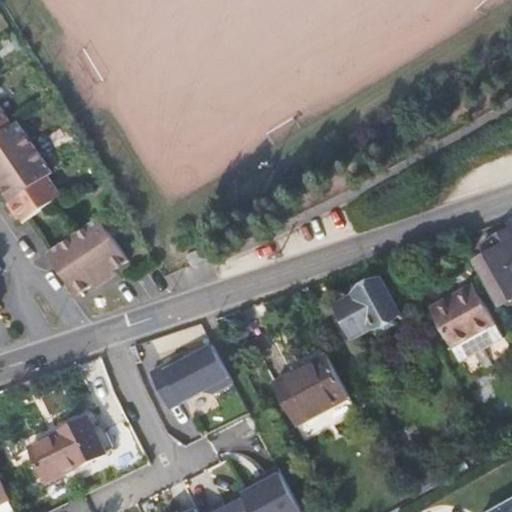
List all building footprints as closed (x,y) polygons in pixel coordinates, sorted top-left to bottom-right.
[(14,120),(0,101),(0,100),(0,131),(14,121),(14,120)] [(0,169),(37,142),(18,117),(14,120),(14,121),(0,131),(0,169)] [(55,167),(37,142),(0,169),(0,177),(4,175),(7,180),(3,183),(14,197),(50,171),(55,167)] [(50,171),(14,197),(28,216),(65,190),(50,171)] [(128,252),(99,210),(73,228),(103,273),(110,268),(106,262),(110,259),(112,263),(128,252)] [(103,273),(73,228),(47,246),(76,288),(91,278),(88,274),(93,271),(97,277),(103,273)] [(489,255),(477,261),(501,303),(511,303),(511,265),(511,264),(511,229),(511,228),(483,244),(489,255)] [(186,247),(190,257),(207,250),(203,240),(186,247)] [(376,324),(399,311),(379,274),(364,282),(362,279),(361,277),(358,276),(354,277),(353,279),(353,282),(353,284),(348,286),(346,285),(343,284),(340,286),(338,288),(338,291),(339,295),(341,299),(335,302),(352,333),(374,322),(376,324)] [(475,285),(458,294),(461,299),(477,290),(475,285)] [(504,338),(477,290),(461,299),(458,294),(431,309),(461,362),(504,338)] [(232,380),(212,342),(185,356),(183,352),(150,369),(166,399),(178,392),(182,399),(203,388),(212,390),(232,380)] [(274,383),(296,422),(331,404),(336,413),(352,404),(325,355),(274,383)] [(178,392),(166,399),(170,406),(182,399),(178,392)] [(47,476),(104,448),(85,412),(92,408),(89,402),(26,434),(47,476)] [(302,432),(336,413),(331,404),(296,422),(302,432)] [(111,444),(92,408),(85,412),(104,448),(111,444)] [(0,498),(11,493),(0,471),(0,498)] [(182,511),(306,511),(286,472),(204,511),(203,511),(200,503),(182,511)] [(511,511),(511,503),(497,511),(511,511)]
